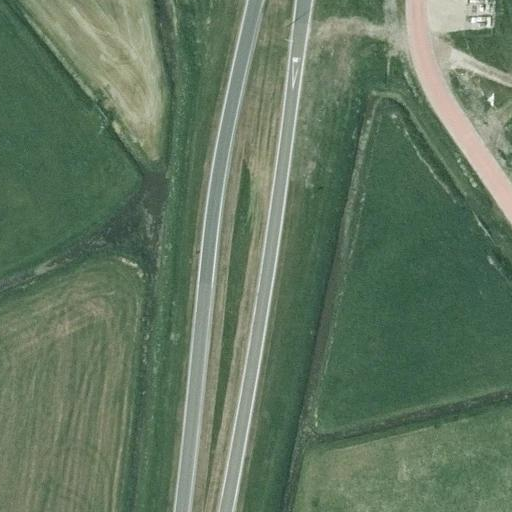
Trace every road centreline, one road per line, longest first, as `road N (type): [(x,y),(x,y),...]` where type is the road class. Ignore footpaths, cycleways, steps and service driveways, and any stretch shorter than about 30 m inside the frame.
road 1 (trunk): [(223,511),(303,0)]
road 2 (trunk): [(254,0),(210,226),(180,511)]
road 3 (unclassified): [(511,205),(432,84),(419,48),(418,0)]
